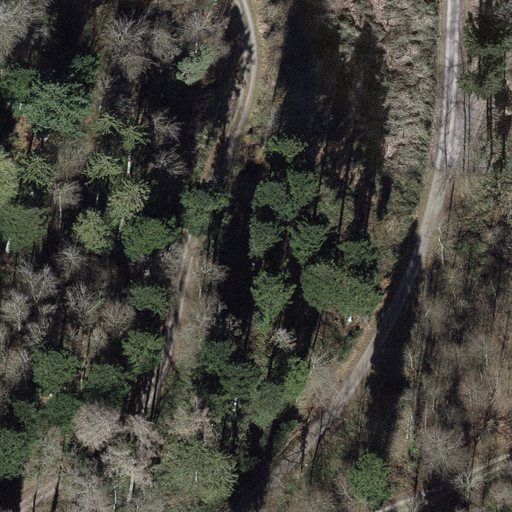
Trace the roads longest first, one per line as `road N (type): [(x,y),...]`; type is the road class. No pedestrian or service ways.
road 1 (track): [(16,511),(94,457),(158,382),(214,218),(243,100),(255,47),(245,0)]
road 2 (track): [(235,511),(313,442),(379,339),(427,239),(455,135)]
road 3 (track): [(455,135),(485,75),(503,0)]
road 4 (track): [(455,135),(457,0)]
road 5 (track): [(391,511),(511,456)]
